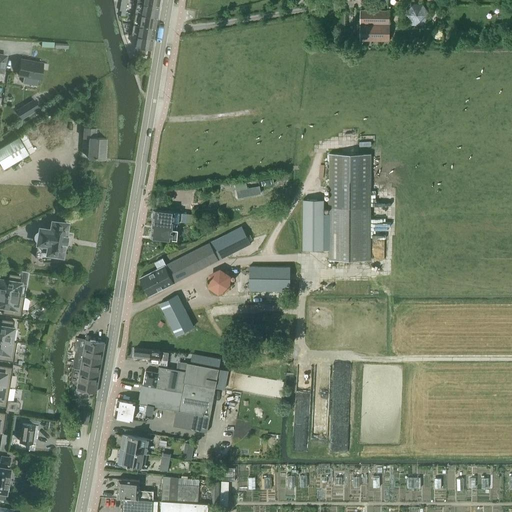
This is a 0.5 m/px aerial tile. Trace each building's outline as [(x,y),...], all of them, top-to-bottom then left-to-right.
[(156,17),(158,7),(136,3),(135,14),(156,17)] [(389,39),(389,10),(360,9),(359,39),(389,39)] [(154,28),(156,17),(135,14),(133,25),(144,27),(154,28)] [(154,28),(144,27),(133,25),(131,36),(137,37),(153,39),(154,28)] [(151,50),(153,39),(137,37),(134,54),(143,56),(145,49),(151,50)] [(21,59),(18,75),(40,79),(43,63),(21,59)] [(105,159),(106,138),(95,138),(96,129),(84,128),(83,138),(89,138),(88,157),(105,159)] [(0,162),(3,169),(28,154),(18,137),(0,148),(0,162)] [(370,153),(329,153),(328,260),(370,260),(370,153)] [(259,185),(247,188),(249,195),(260,193),(259,185)] [(79,190),(63,197),(66,203),(81,196),(85,194),(82,188),(79,190)] [(302,249),(323,249),(323,199),(302,199),(302,249)] [(151,223),(172,226),(173,222),(178,222),(178,221),(179,212),(153,210),(152,211),(151,212),(151,216),(152,217),(151,223)] [(179,212),(178,221),(192,222),(193,213),(179,212)] [(66,236),(68,224),(53,222),(51,230),(40,228),(37,244),(49,246),(47,254),(63,257),(65,244),(67,245),(68,237),(66,236)] [(172,226),(151,223),(151,228),(149,230),(149,233),(150,235),(150,237),(176,239),(177,229),(172,229),(172,226)] [(171,282),(250,243),(241,226),(165,264),(162,258),(154,262),(157,268),(139,277),(148,295),(171,282)] [(289,290),(290,267),(249,267),(249,289),(289,290)] [(0,292),(25,297),(25,296),(19,295),(22,275),(9,273),(8,281),(0,279),(0,292)] [(25,297),(0,292),(0,305),(4,306),(3,314),(21,317),(25,297)] [(175,334),(193,325),(177,293),(159,302),(175,334)] [(0,339),(17,342),(17,341),(11,341),(14,321),(2,319),(0,326),(0,325),(0,339)] [(104,342),(77,337),(74,351),(75,351),(73,367),(75,367),(73,378),(79,379),(77,389),(95,393),(104,342)] [(17,342),(0,339),(0,359),(14,362),(17,342)] [(159,350),(141,348),(134,348),(133,358),(158,360),(159,350)] [(207,432),(210,416),(218,368),(187,362),(185,370),(159,366),(158,371),(145,369),(140,400),(139,403),(179,410),(176,426),(207,432)] [(0,385),(10,387),(13,367),(0,365),(0,385)] [(10,387),(0,385),(0,406),(6,407),(10,387)] [(117,400),(114,417),(132,420),(135,401),(129,400),(117,399),(117,400)] [(14,439),(13,448),(26,450),(28,451),(29,442),(31,443),(34,426),(34,425),(27,424),(23,423),(21,440),(14,439)] [(122,434),(120,449),(125,450),(141,453),(147,454),(150,438),(127,435),(122,434)] [(163,443),(161,456),(162,454),(166,455),(165,459),(169,460),(169,457),(170,458),(172,444),(163,443)] [(139,467),(141,453),(125,450),(122,465),(139,467)] [(168,472),(170,458),(169,457),(169,460),(165,459),(166,455),(162,454),(161,456),(159,471),(168,472)] [(0,466),(0,499),(5,501),(6,493),(10,469),(7,468),(8,464),(9,465),(11,457),(2,456),(0,463),(2,463),(1,467),(0,466)] [(161,501),(208,504),(208,503),(197,503),(199,485),(199,479),(179,477),(162,476),(162,483),(161,501)] [(118,478),(116,498),(122,499),(138,500),(152,500),(153,490),(151,490),(144,490),(139,490),(139,480),(118,478)] [(228,481),(220,481),(214,480),(213,505),(228,505),(228,497),(228,481)] [(122,506),(121,511),(156,511),(157,501),(152,500),(138,500),(122,499),(122,506)] [(161,501),(160,511),(207,511),(208,504),(161,501)]
